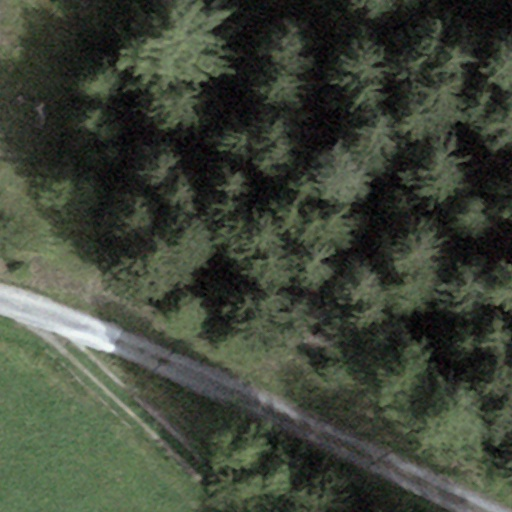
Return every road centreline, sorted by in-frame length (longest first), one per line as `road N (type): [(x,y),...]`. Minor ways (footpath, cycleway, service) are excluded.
road 1 (track): [(479,511),(120,338),(0,300)]
road 2 (track): [(31,312),(240,511)]
